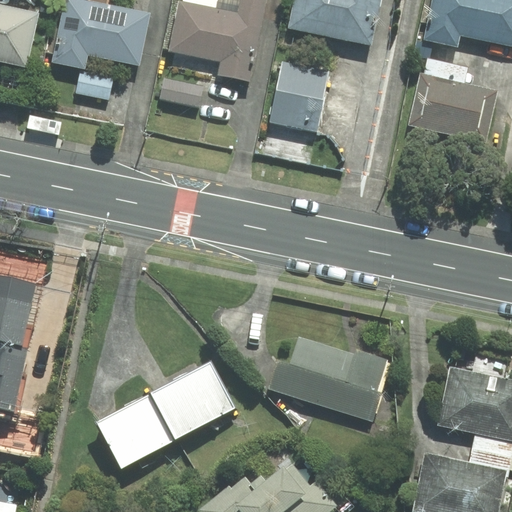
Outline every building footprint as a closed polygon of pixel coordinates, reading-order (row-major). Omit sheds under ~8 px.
[(138,64),(149,14),(82,0),(65,0),(53,61),(84,67),(87,53),(138,64)] [(180,2),(170,51),(221,61),(219,74),(249,80),(265,0),(183,0),(183,3),(180,2)] [(391,0),(307,0),(303,22),(383,39),(391,0)] [(511,0),(433,0),(425,38),(456,45),(458,32),(511,43),(511,0)] [(38,14),(0,5),(0,60),(26,66),(38,14)] [(380,57),(300,39),(290,85),(370,102),(380,57)] [(113,77),(81,71),(76,92),(108,99),(113,77)] [(497,91),(421,73),(410,124),(485,141),(497,91)] [(203,87),(164,79),(160,99),(198,107),(203,87)] [(370,106),(289,89),(280,134),(359,151),(370,106)] [(61,123),(30,116),(27,129),(59,135),(61,123)] [(0,342),(22,348),(36,284),(0,275),(0,342)] [(354,355),(299,338),(291,366),(278,362),(270,389),(372,420),(390,360),(355,350),(354,355)] [(22,348),(0,342),(0,409),(13,412),(26,348),(22,348)] [(235,408),(211,362),(152,393),(176,439),(235,408)] [(511,379),(450,367),(438,425),(475,432),(511,439),(511,379)] [(176,439),(152,393),(97,422),(122,468),(176,439)] [(511,460),(511,439),(475,432),(469,462),(507,470),(506,476),(509,477),(511,460)] [(317,481),(311,487),(297,470),(303,465),(293,453),(256,485),(246,473),(200,511),(331,511),(338,506),(317,481)] [(469,462),(425,453),(413,511),(414,511),(498,511),(506,476),(507,470),(469,462)]
